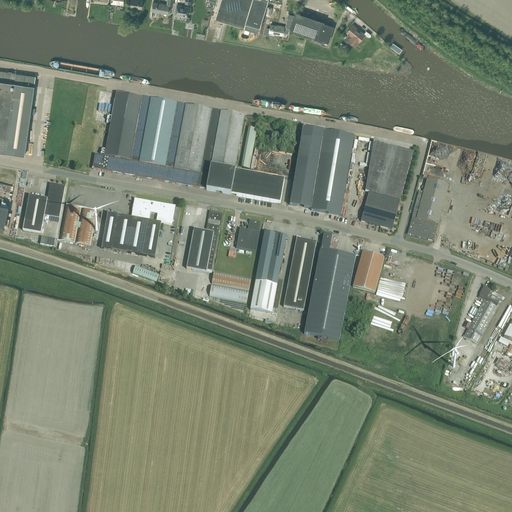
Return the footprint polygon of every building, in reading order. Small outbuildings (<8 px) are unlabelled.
[(131,0),(131,4),(130,7),(141,9),(142,0),(140,0),(131,0)] [(167,0),(167,5),(153,2),(153,4),(152,11),(168,14),(170,14),(171,10),(171,5),(173,6),(173,0),(167,0)] [(220,0),(215,19),(244,28),(245,23),(260,28),(267,4),(268,1),(268,0),(220,0)] [(175,15),(182,16),(187,17),(189,7),(185,7),(177,5),(175,15)] [(332,26),(332,25),(324,21),(296,12),(293,19),(290,29),(314,37),(313,40),(327,45),(333,26),(332,26)] [(353,24),(346,33),(351,36),(347,40),(350,42),(351,43),(355,47),(365,34),(353,24)] [(246,25),(245,29),(258,33),(259,29),(246,25)] [(281,27),(271,25),(269,32),(270,32),(269,33),(270,34),(270,36),(271,36),(273,36),(274,36),(275,36),(275,34),(276,33),(283,35),(284,27),(281,26),(281,27)] [(421,51),(424,47),(413,38),(402,28),(399,32),(421,51)] [(0,151),(25,155),(34,86),(36,77),(16,74),(16,73),(0,70),(0,151)] [(206,190),(235,196),(280,204),(285,180),(235,171),(244,116),(221,112),(220,114),(211,112),(212,110),(186,105),(185,107),(178,106),(177,106),(177,104),(151,99),(151,101),(150,101),(143,99),(142,99),(142,97),(116,93),(104,156),(95,155),(92,169),(107,172),(198,188),(206,190)] [(249,170),(257,130),(250,128),(243,168),(249,170)] [(312,209),(311,211),(341,215),(354,136),(303,128),(290,205),(312,209)] [(413,153),(382,144),(374,142),(365,192),(369,193),(361,222),(392,231),(413,153)] [(434,241),(449,185),(427,180),(423,193),(419,191),(407,234),(434,241)] [(44,215),(59,218),(65,187),(50,184),(47,199),(29,196),(23,231),(41,234),(44,215)] [(131,218),(108,214),(101,248),(143,256),(155,258),(161,224),(172,226),(176,207),(134,199),(131,218)] [(9,207),(0,205),(0,226),(4,227),(9,207)] [(91,246),(97,211),(66,206),(60,241),(91,246)] [(212,271),(215,254),(220,227),(223,214),(210,211),(209,219),(206,232),(194,229),(186,269),(207,273),(212,274),(212,271)] [(54,217),(51,217),(49,216),(44,215),(43,223),(48,224),(48,221),(53,221),(54,217)] [(236,248),(256,252),(260,232),(259,232),(261,222),(250,220),(248,230),(240,229),(236,248)] [(256,281),(250,310),(272,314),(273,310),(277,311),(283,282),(278,281),(286,236),(265,232),(256,281)] [(304,334),(340,341),(355,257),(339,254),(338,253),(337,254),(329,252),(332,237),(331,236),(330,235),(328,236),(324,235),(321,251),(320,251),(304,334)] [(57,241),(55,240),(42,237),(40,245),(54,247),(54,248),(56,248),(57,241)] [(284,307),(304,311),(317,242),(297,238),(284,307)] [(363,252),(353,288),(374,294),(384,258),(363,252)] [(135,266),(133,273),(156,282),(159,275),(135,266)] [(214,272),(212,284),(249,291),(251,279),(214,272)] [(246,304),(249,292),(212,285),(209,297),(246,304)] [(498,304),(487,298),(489,295),(490,296),(491,294),(490,293),(492,290),(488,288),(484,286),(480,295),(479,298),(480,299),(482,299),(484,301),(470,327),(468,329),(463,338),(477,345),(497,308),(496,308),(498,304)] [(504,337),(503,339),(509,342),(510,340),(511,341),(511,321),(510,326),(504,337)] [(496,335),(494,339),(491,338),(490,341),(494,344),(498,337),(496,335)]
